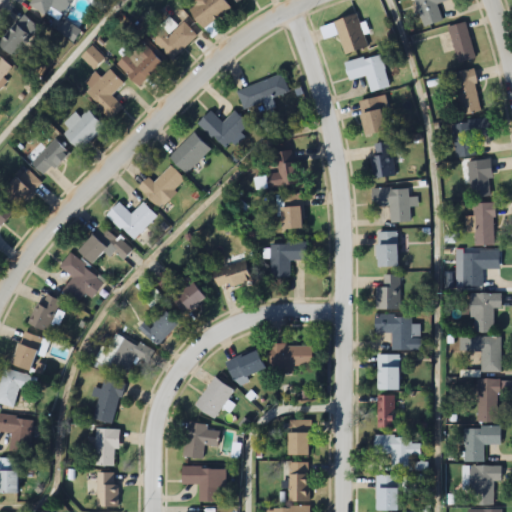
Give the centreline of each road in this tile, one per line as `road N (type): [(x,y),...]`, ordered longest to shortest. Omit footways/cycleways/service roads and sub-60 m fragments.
road 1 (residential): [(282,11),(318,92),(340,194),(340,511)]
road 2 (residential): [(308,0),(241,36),(179,90),(37,240),(0,296)]
road 3 (residential): [(342,320),(252,327),(191,361),(157,433),(153,511)]
